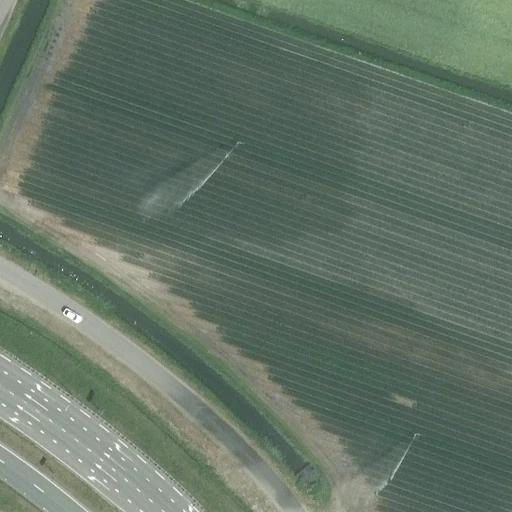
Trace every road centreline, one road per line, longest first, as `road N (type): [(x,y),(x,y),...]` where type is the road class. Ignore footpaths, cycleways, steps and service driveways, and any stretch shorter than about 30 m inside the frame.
road 1 (unclassified): [(0,269),(183,396),(293,511)]
road 2 (primary): [(163,511),(0,384)]
